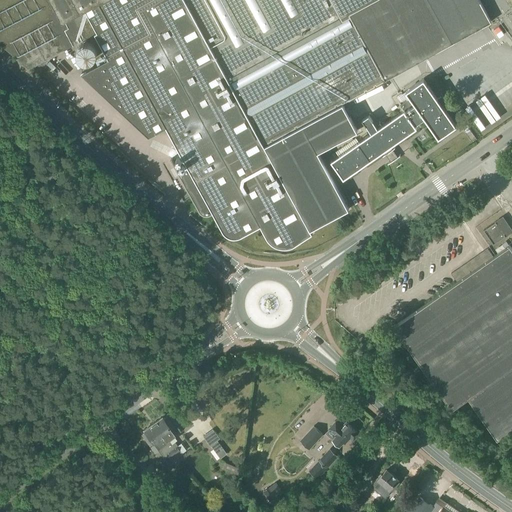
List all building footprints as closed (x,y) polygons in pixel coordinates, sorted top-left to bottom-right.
[(0,0),(0,45),(27,69),(95,33),(133,12),(142,8),(230,167),(220,173),(247,220),(259,224),(261,223),(262,225),(267,233),(283,244),(296,243),(315,233),(313,230),(351,208),(320,152),(359,130),(344,102),(385,80),(491,22),(479,0),(0,0)] [(262,225),(261,223),(259,224),(247,220),(220,173),(230,167),(142,8),(133,12),(95,33),(107,56),(79,71),(148,136),(166,127),(187,165),(177,171),(199,212),(200,214),(203,215),(205,216),(208,216),(209,216),(213,214),(223,231),(225,234),(227,235),(229,236),(231,237),(234,238),(237,238),(240,237),(243,236),(260,226),(262,225)] [(504,34),(498,26),(498,27),(493,30),(499,37),(504,34)] [(97,52),(97,50),(96,48),(94,45),(92,43),(88,42),(85,43),(81,45),(79,48),(78,51),(78,53),(79,55),(80,58),(83,60),(85,61),(87,62),(90,61),(94,59),(96,56),(97,54),(97,52)] [(331,160),(343,178),(417,127),(415,124),(424,118),(438,139),(456,126),(442,106),(445,104),(440,96),(437,99),(423,79),(405,91),(410,98),(400,105),(403,110),(378,127),(369,115),(362,120),(370,132),(331,160)] [(484,230),(493,244),(505,236),(511,232),(502,218),(496,223),(495,222),(484,230)] [(394,326),(451,408),(451,409),(468,397),(497,439),(511,429),(511,249),(509,245),(394,326)] [(152,424),(179,461),(184,457),(172,441),(176,438),(171,431),(170,430),(172,428),(173,426),(167,418),(164,418),(162,419),(161,418),(152,424)] [(326,433),(338,445),(342,441),(344,442),(349,437),(353,440),(358,433),(346,422),(341,428),(335,422),(329,428),(330,429),(326,433)] [(179,461),(152,424),(143,431),(144,432),(142,434),(142,437),(148,445),(150,445),(152,443),(153,444),(158,451),(162,448),(174,465),(179,461)] [(301,442),(309,449),(322,435),(313,428),(301,442)] [(216,442),(209,447),(219,460),(226,455),(216,442)] [(321,460),(327,466),(336,456),(330,451),(321,460)] [(336,456),(327,466),(329,467),(332,470),(341,461),(339,459),(336,456)] [(374,486),(372,488),(384,498),(391,490),(392,491),(399,482),(396,480),(397,479),(386,470),(381,476),(380,475),(373,485),(374,486)] [(271,487),(263,492),(269,502),(277,496),(271,487)] [(350,504),(358,509),(365,499),(357,494),(350,504)] [(408,511),(460,511),(459,511),(452,511),(443,506),(443,507),(436,502),(433,507),(419,497),(408,511)]
